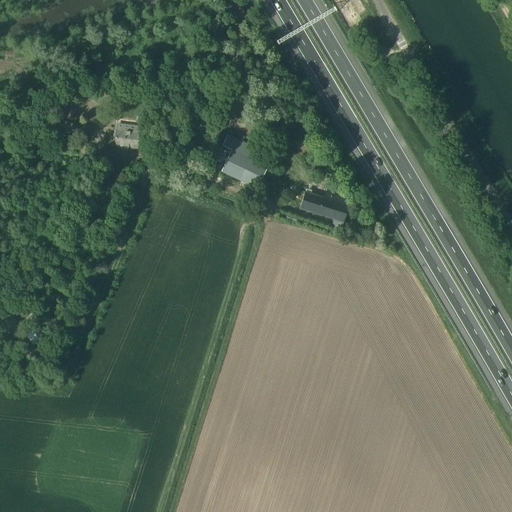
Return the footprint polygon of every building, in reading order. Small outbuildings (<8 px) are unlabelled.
[(71,123),(36,116),(33,132),(74,140),(78,121),(72,120),(71,123)] [(117,125),(116,130),(115,146),(137,148),(137,145),(146,147),(148,129),(153,130),(154,122),(140,121),(139,128),(117,125)] [(221,172),(240,180),(250,159),(232,150),(221,172)] [(351,198),(326,191),(324,197),(305,192),(300,208),(334,219),(332,228),(341,231),(351,198)] [(12,309),(0,313),(0,321),(4,334),(18,330),(12,309)] [(29,314),(31,321),(37,318),(35,312),(29,314)]
